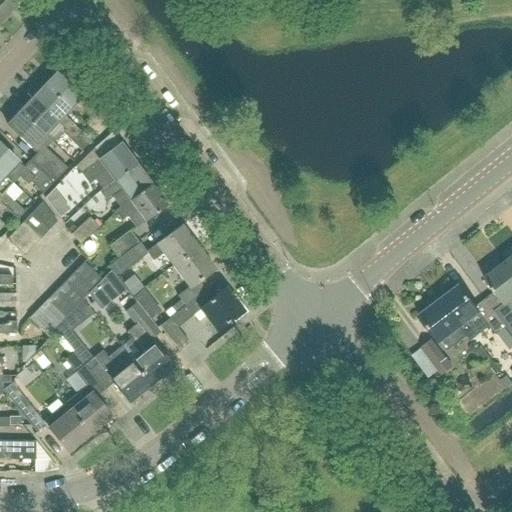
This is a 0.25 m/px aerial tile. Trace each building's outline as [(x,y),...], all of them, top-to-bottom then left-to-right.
[(0,0),(0,22),(15,7),(7,0),(0,0)] [(58,72),(46,84),(49,87),(46,90),(49,94),(51,91),(71,110),(77,104),(89,120),(86,124),(98,136),(106,127),(82,95),(58,72)] [(57,130),(63,135),(68,141),(75,134),(79,137),(82,134),(64,117),(71,110),(51,91),(49,94),(46,90),(49,87),(46,84),(32,99),(61,127),(57,130)] [(54,145),(63,135),(57,130),(61,127),(32,99),(21,110),(25,113),(21,117),(25,121),(27,119),(51,143),(54,145)] [(46,148),(51,143),(27,119),(25,121),(21,117),(25,113),(21,110),(7,125),(32,148),(31,148),(36,154),(31,160),(55,183),(68,170),(46,148)] [(75,134),(68,141),(81,153),(88,146),(79,137),(75,134)] [(103,189),(135,164),(120,144),(103,157),(95,145),(73,161),(89,182),(95,178),(102,188),(103,189)] [(0,145),(0,171),(13,184),(14,185),(21,178),(29,186),(32,184),(44,195),(54,184),(30,160),(23,167),(0,145)] [(119,208),(150,184),(135,164),(103,189),(102,188),(98,191),(106,200),(111,196),(119,207),(119,208)] [(0,203),(5,209),(13,200),(6,194),(8,192),(7,190),(13,184),(0,171),(0,203)] [(145,220),(146,221),(166,206),(150,184),(119,208),(119,207),(114,211),(121,220),(127,216),(136,228),(145,220)] [(25,212),(13,200),(5,209),(17,220),(25,212)] [(30,213),(48,230),(57,221),(38,204),(30,213)] [(40,239),(48,230),(30,213),(22,222),(40,239)] [(79,243),(98,226),(89,216),(76,228),(72,223),(66,229),(79,243)] [(22,222),(14,230),(32,247),(40,239),(22,222)] [(181,225),(155,245),(147,252),(154,260),(162,254),(172,266),(198,247),(181,225)] [(24,256),(32,247),(14,230),(6,239),(24,256)] [(118,257),(137,242),(129,231),(109,246),(118,257)] [(147,253),(139,242),(107,266),(115,277),(147,253)] [(215,268),(198,247),(172,266),(188,287),(177,296),(180,300),(166,311),(170,317),(209,287),(202,279),(215,268)] [(83,262),(74,271),(92,289),(101,279),(83,262)] [(494,293),(485,299),(506,327),(511,334),(511,313),(505,304),(511,299),(511,273),(504,263),(484,279),(494,293)] [(83,298),(92,289),(74,271),(65,280),(83,298)] [(0,275),(0,285),(10,286),(10,275),(0,275)] [(65,280),(56,289),(74,307),(83,298),(65,280)] [(496,335),(506,327),(485,299),(476,307),(460,286),(440,301),(460,328),(461,327),(470,321),(479,333),(489,326),(496,335)] [(178,328),(194,315),(198,320),(204,315),(216,331),(241,311),(224,289),(215,295),(209,287),(170,317),(160,325),(179,350),(188,342),(178,328)] [(65,316),(74,307),(56,289),(47,298),(65,316)] [(131,334),(118,344),(150,384),(172,367),(151,340),(160,333),(127,292),(120,298),(120,301),(135,320),(126,327),(131,334)] [(10,294),(0,293),(0,302),(10,303),(10,294)] [(117,295),(101,302),(107,317),(123,311),(117,295)] [(47,298),(39,307),(56,325),(65,316),(47,298)] [(439,343),(442,342),(448,349),(467,335),(461,327),(460,328),(440,301),(419,316),(439,343)] [(47,334),(56,325),(39,307),(29,317),(47,334)] [(0,334),(16,335),(16,321),(8,321),(8,326),(0,325),(0,334)] [(442,375),(453,367),(447,358),(446,359),(431,340),(422,347),(442,375)] [(128,402),(150,384),(118,344),(105,355),(102,350),(84,365),(104,391),(113,384),(128,402)] [(85,386),(64,403),(89,434),(110,416),(95,398),(104,391),(84,365),(73,351),(63,359),(74,372),(85,386)] [(45,426),(42,421),(25,400),(16,408),(36,433),(45,426)] [(66,452),(89,434),(64,403),(42,421),(45,426),(66,452)] [(9,418),(0,418),(0,427),(9,428),(9,418)] [(0,453),(10,454),(10,460),(35,460),(35,441),(0,440),(0,453)] [(31,462),(31,472),(46,472),(45,462),(31,462)]
